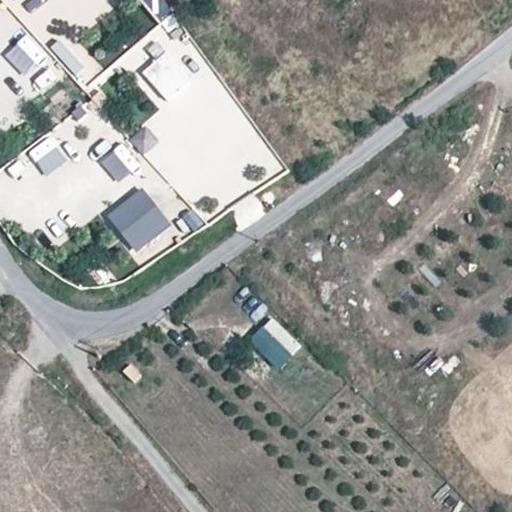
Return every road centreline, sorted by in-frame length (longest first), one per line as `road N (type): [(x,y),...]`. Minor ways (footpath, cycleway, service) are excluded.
road 1 (unclassified): [(12,283),(84,338),(156,309),(511,51)]
road 2 (track): [(84,338),(232,511)]
